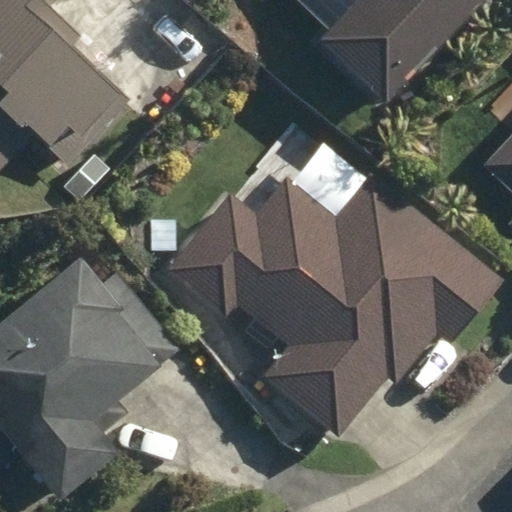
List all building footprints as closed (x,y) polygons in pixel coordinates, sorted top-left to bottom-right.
[(0,0),(0,165),(23,140),(67,180),(131,109),(69,54),(75,41),(36,7),(41,0),(0,0)] [(391,101),(487,0),(364,0),(327,39),(391,101)] [(511,137),(487,163),(511,186),(511,215),(508,220),(511,223),(511,137)] [(506,284),(368,175),(333,220),(283,181),(255,216),(228,195),(170,268),(225,310),(233,300),(291,345),(265,377),(340,436),(426,327),(455,348),(506,284)] [(115,270),(99,283),(78,257),(0,319),(0,471),(17,458),(54,504),(117,453),(89,419),(162,360),(178,347),(115,270)]
